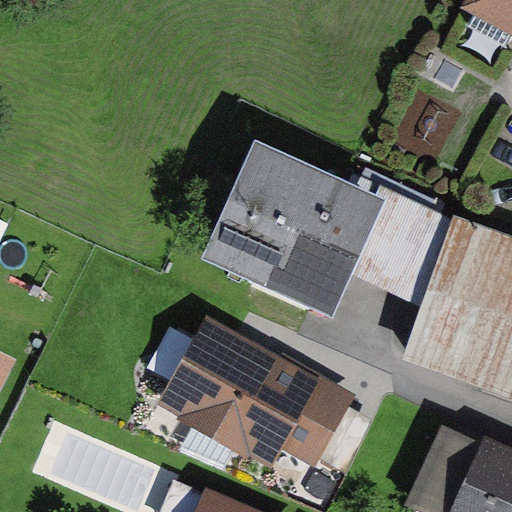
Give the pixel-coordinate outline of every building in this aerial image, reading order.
[(511,0),(481,0),(478,8),(511,26),(511,0)] [(386,205),(269,153),(221,258),(338,311),(358,266),(386,205)] [(439,302),(467,223),(393,190),(386,205),(358,266),(439,302)] [(0,243),(12,218),(0,212),(0,243)] [(0,269),(22,223),(12,218),(0,243),(0,269)] [(511,239),(467,223),(439,302),(419,355),(511,388),(511,239)] [(382,421),(225,329),(183,402),(276,456),(289,434),(352,471),(382,421)] [(0,424),(32,361),(0,345),(0,424)] [(448,511),(471,511),(502,445),(463,428),(428,503),(448,511)] [(511,511),(511,450),(502,445),(471,511),(511,511)] [(213,511),(222,494),(190,481),(176,511),(213,511)] [(213,511),(263,511),(222,494),(213,511)]
